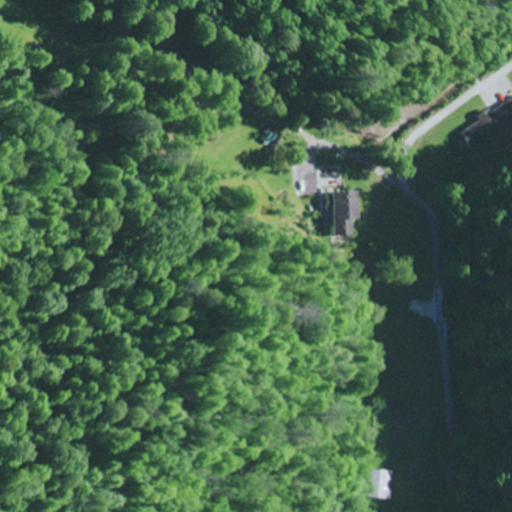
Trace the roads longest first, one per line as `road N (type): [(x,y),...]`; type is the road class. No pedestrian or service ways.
road 1 (residential): [(404,181),(238,102),(159,44),(169,94),(162,126)]
road 2 (residential): [(461,511),(462,400),(447,226),(404,181)]
road 3 (residential): [(404,181),(402,156),(413,134),(511,65)]
